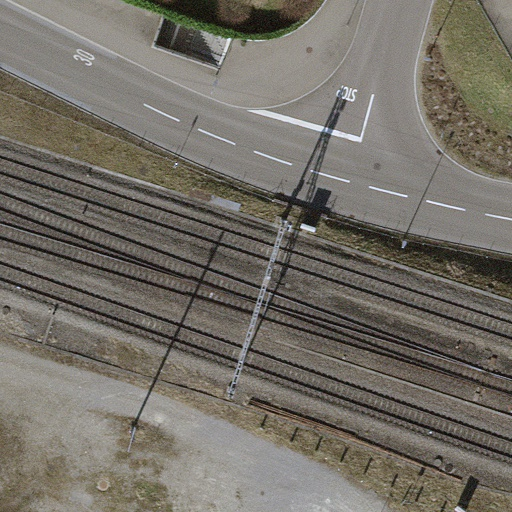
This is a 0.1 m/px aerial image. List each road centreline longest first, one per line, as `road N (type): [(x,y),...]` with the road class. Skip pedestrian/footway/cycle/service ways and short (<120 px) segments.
road 1 (tertiary): [(348,177),(232,142),(0,29)]
road 2 (residential): [(405,0),(348,177)]
road 3 (tertiary): [(511,215),(348,177)]
